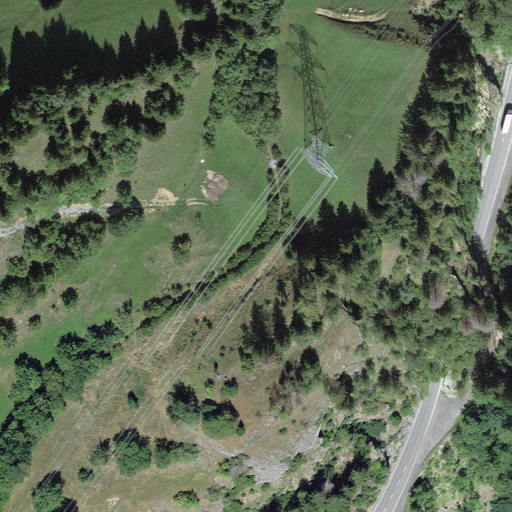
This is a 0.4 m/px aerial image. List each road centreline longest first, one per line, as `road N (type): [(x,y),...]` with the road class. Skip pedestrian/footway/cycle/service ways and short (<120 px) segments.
road 1 (track): [(0,492),(65,385),(133,323),(231,276),(281,216),(277,166),(247,86),(260,0)]
road 2 (secondary): [(511,100),(440,363),(383,511)]
road 3 (track): [(0,232),(78,210),(218,202),(277,166)]
road 4 (unclassified): [(511,369),(421,511)]
